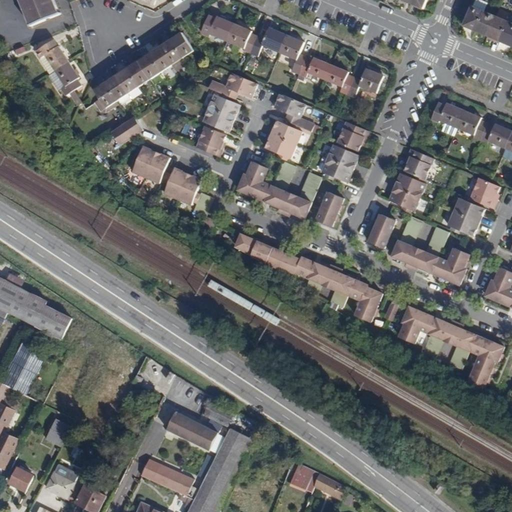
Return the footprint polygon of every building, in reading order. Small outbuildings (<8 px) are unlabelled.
[(21,0),(32,25),(31,26),(31,27),(61,15),(61,13),(60,14),(54,0),(21,0)] [(413,0),(412,4),(424,9),(427,0),(413,0)] [(472,6),(463,26),(476,31),(485,12),(472,6)] [(496,17),(488,36),(500,42),(509,22),(511,13),(500,8),(496,17)] [(485,12),(476,31),(488,36),(496,17),(485,12)] [(210,36),(211,35),(228,41),(235,24),(218,17),(217,19),(210,16),(203,33),(210,36)] [(511,23),(509,22),(500,42),(511,46),(511,23)] [(235,24),(228,41),(245,48),(244,50),(251,54),(259,37),(252,34),(253,31),(235,24)] [(259,57),(264,46),(280,53),(288,35),(270,28),(265,40),(259,37),(251,54),(259,57)] [(183,33),(172,40),(184,59),(195,51),(183,33)] [(288,35),(280,53),(297,60),(292,72),(300,75),(307,57),(300,54),(305,43),(288,35)] [(173,66),(184,59),(172,40),(161,47),(173,66)] [(52,41),(37,51),(42,58),(40,59),(50,75),(56,71),(70,62),(59,46),(57,48),(52,41)] [(161,47),(150,55),(162,73),(173,66),(161,47)] [(150,55),(139,62),(151,80),(162,73),(150,55)] [(326,80),(332,65),(315,58),(314,60),(307,57),(300,75),(307,78),(309,73),(326,80)] [(70,62),(56,71),(66,86),(62,89),(66,96),(70,94),(74,91),(82,86),(78,80),(80,78),(70,62)] [(139,62),(128,69),(140,87),(151,80),(139,62)] [(332,65),(326,80),(343,87),(341,92),(348,95),(355,78),(349,75),(350,73),(332,65)] [(128,69),(118,76),(129,94),(140,87),(128,69)] [(355,78),(348,95),(356,98),(360,87),(378,94),(385,76),(367,69),(363,81),(355,78)] [(50,75),(49,76),(59,91),(61,89),(62,89),(66,86),(56,71),(50,75)] [(236,92),(240,93),(253,99),(259,85),(233,74),(227,88),(212,82),(210,88),(221,93),(226,96),(230,97),(233,99),(236,92)] [(118,76),(106,83),(118,101),(119,101),(122,105),(132,99),(129,94),(118,76)] [(106,83),(95,90),(101,99),(107,109),(118,101),(106,83)] [(74,91),(70,94),(78,106),(82,103),(74,91)] [(236,120),(242,106),(229,100),(225,99),(226,96),(221,93),(219,96),(216,95),(210,108),(236,120)] [(282,94),(276,109),(289,114),(293,116),(290,123),(293,124),(297,125),(303,128),(314,133),(317,126),(302,120),(308,105),(282,94)] [(107,109),(109,112),(121,105),(118,101),(107,109)] [(457,128),(465,111),(447,103),(446,106),(440,103),(433,120),(440,123),(441,121),(457,128)] [(236,120),(210,108),(204,122),(208,124),(206,127),(212,129),(213,126),(217,128),(230,133),(236,120)] [(465,111),(457,128),(475,135),(474,138),(480,141),(488,123),(482,121),(483,118),(465,111)] [(136,117),(113,133),(121,145),(130,140),(132,138),(144,130),(136,117)] [(279,121),(273,135),(299,146),(305,132),(301,131),(303,128),(297,125),(296,129),(292,127),(279,121)] [(371,132),(348,122),(339,143),(345,146),(349,147),(360,152),(362,146),(364,141),(367,142),(371,132)] [(488,123),(480,141),(488,144),(489,142),(506,149),(511,133),(511,131),(496,124),(495,127),(488,123)] [(212,129),(206,127),(197,148),(221,157),(224,149),(222,148),(224,142),(227,136),(216,131),(212,129)] [(273,135),(267,149),(280,155),(284,156),(283,159),(288,162),(290,159),(293,160),(299,146),(273,135)] [(335,145),(329,159),(355,170),(361,156),(347,150),(344,149),(345,146),(339,143),(338,146),(335,145)] [(158,152),(144,146),(138,160),(137,163),(134,161),(131,166),(135,168),(133,172),(147,177),(161,183),(161,182),(165,183),(169,185),(165,193),(178,199),(192,205),(194,201),(197,203),(194,211),(207,217),(215,198),(202,192),(201,195),(200,198),(196,196),(197,193),(203,179),(190,173),(176,167),(173,174),(170,183),(166,181),(168,176),(164,174),(166,171),(172,157),(158,152)] [(408,165),(406,172),(417,176),(420,178),(426,180),(429,182),(438,161),(412,149),(408,159),(410,160),(408,165)] [(355,170),(329,159),(323,173),(326,174),(325,177),(331,179),(332,177),(336,178),(349,184),(355,170)] [(270,168),(254,161),(252,167),(249,174),(249,175),(246,174),(244,179),(242,183),(240,190),(264,200),(265,197),(269,199),(267,202),(280,207),(287,192),(298,166),(285,160),(274,186),(264,182),(270,168)] [(312,172),(301,197),(294,213),(307,218),(313,203),(324,177),(312,172)] [(402,174),(396,187),(422,198),(428,185),(425,183),(426,180),(420,178),(419,181),(415,179),(402,174)] [(501,187),(480,178),(471,199),(474,200),(494,209),(498,200),(496,199),(498,194),(501,187)] [(396,187),(390,201),(404,207),(407,208),(406,211),(412,214),(413,211),(416,212),(422,198),(396,187)] [(301,197),(287,192),(280,207),(282,208),(280,211),(281,212),(289,215),(291,216),(292,212),(294,213),(301,197)] [(333,227),(336,221),(339,215),(340,210),(343,204),(345,198),(330,192),(318,220),(333,227)] [(463,200),(460,198),(454,212),(480,223),(486,209),(473,204),(469,202),(471,199),(465,197),(463,200)] [(461,231),(474,237),(480,223),(454,212),(448,226),(452,227),(451,230),(456,233),(458,230),(461,231)] [(398,221),(382,214),(380,220),(377,226),(375,230),(372,236),(370,242),(386,249),(398,221)] [(217,221),(206,217),(203,224),(213,229),(217,221)] [(250,238),(242,234),(237,246),(252,255),(267,263),(295,275),(296,272),(310,278),(307,285),(320,290),(323,284),(329,268),(316,263),(315,266),(312,264),(313,261),(303,257),(302,259),(291,255),(290,258),(283,255),(284,252),(274,248),(269,245),(258,241),(250,238)] [(251,235),(250,238),(258,241),(269,245),(270,243),(251,235)] [(401,241),(394,256),(407,262),(414,247),(401,241)] [(427,252),(414,247),(407,262),(409,263),(407,266),(418,271),(419,267),(421,268),(427,252)] [(450,262),(427,252),(421,268),(433,273),(435,270),(438,272),(437,275),(461,285),(464,278),(466,274),(468,269),(465,268),(466,267),(469,261),(471,255),(456,248),(450,262)] [(331,269),(329,268),(323,284),(336,289),(343,274),(341,273),(343,270),(332,265),(331,269)] [(511,286),(511,271),(502,268),(499,274),(497,280),(496,282),(494,281),(492,285),(490,289),(487,296),(511,306),(511,304),(511,288),(511,286)] [(10,274),(7,281),(21,287),(24,280),(10,274)] [(356,280),(343,274),(336,289),(331,302),(344,308),(349,295),(363,301),(356,316),(372,322),(375,316),(378,309),(384,294),(377,291),(369,287),(370,285),(360,281),(358,284),(355,283),(356,280)] [(0,278),(0,307),(9,312),(63,338),(72,319),(45,306),(48,301),(0,278)] [(401,302),(394,299),(386,318),(393,321),(401,302)] [(9,312),(0,307),(0,316),(5,319),(9,312)] [(435,317),(411,307),(408,314),(406,318),(404,322),(407,323),(404,329),(401,335),(401,337),(416,344),(422,330),(432,334),(424,353),(436,359),(445,340),(451,324),(439,319),(437,322),(434,320),(435,317)] [(453,325),(451,324),(445,340),(458,345),(465,330),(463,329),(465,326),(454,321),(453,325)] [(478,335),(465,330),(458,345),(450,365),(463,370),(471,351),(481,355),(470,383),(485,389),(488,383),(490,377),(492,373),(495,367),(497,362),(499,363),(501,358),(503,354),(506,347),(481,337),(480,340),(477,339),(478,335)] [(134,382),(138,375),(144,364),(137,361),(128,380),(134,382)] [(138,375),(134,382),(140,385),(144,379),(138,375)] [(212,401),(205,415),(228,427),(236,412),(212,401)] [(0,466),(5,469),(19,440),(5,432),(16,411),(2,404),(0,406),(0,466)] [(163,405),(160,404),(154,416),(157,417),(163,405)] [(177,412),(168,430),(211,451),(219,434),(220,433),(207,427),(177,412)] [(56,419),(46,439),(62,447),(72,426),(56,419)] [(223,426),(211,420),(207,427),(220,433),(223,426)] [(219,511),(256,441),(231,428),(230,430),(226,438),(218,455),(214,463),(208,475),(201,490),(196,501),(189,511),(219,511)] [(226,438),(219,434),(211,451),(218,455),(226,438)] [(150,459),(142,476),(196,501),(201,490),(193,486),(196,479),(150,459)] [(214,463),(206,459),(200,471),(208,475),(214,463)] [(19,468),(11,483),(27,491),(35,476),(19,468)] [(297,470),(291,484),(307,490),(312,477),(297,470)] [(73,501),(82,485),(55,472),(47,488),(73,501)] [(325,476),(322,482),(338,490),(341,484),(325,476)] [(318,479),(312,477),(307,490),(313,493),(318,479)] [(86,486),(77,503),(95,511),(99,511),(107,496),(86,486)] [(162,511),(143,503),(139,511),(162,511)]
